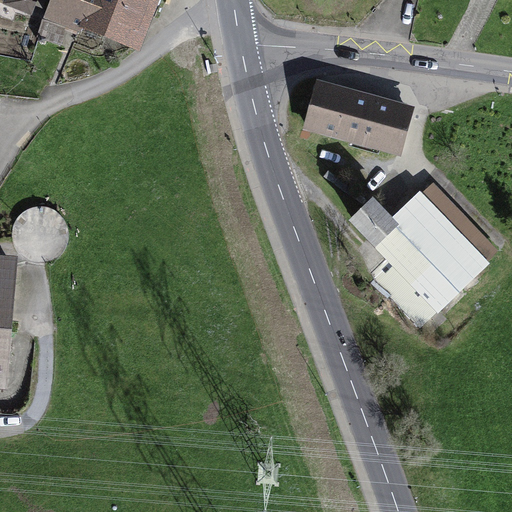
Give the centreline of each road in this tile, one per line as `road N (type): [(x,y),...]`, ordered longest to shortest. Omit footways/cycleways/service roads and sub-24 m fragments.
road 1 (secondary): [(399,511),(241,49)]
road 2 (unclassified): [(234,11),(212,15),(118,77),(49,106),(0,170)]
road 3 (tertiary): [(241,49),(301,47),(511,72)]
